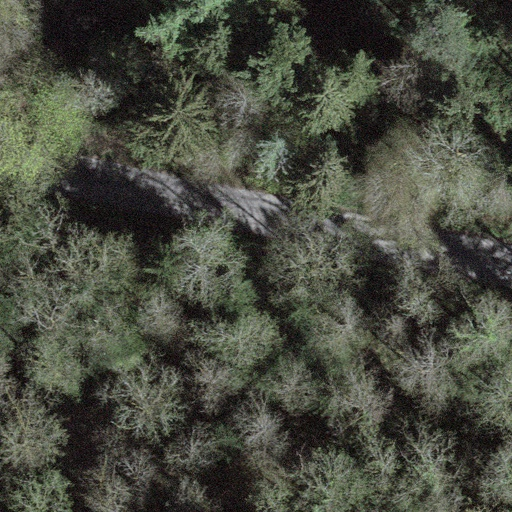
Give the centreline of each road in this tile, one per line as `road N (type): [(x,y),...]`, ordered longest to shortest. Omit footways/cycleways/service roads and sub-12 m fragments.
road 1 (residential): [(0,171),(511,277)]
road 2 (track): [(0,64),(102,0)]
